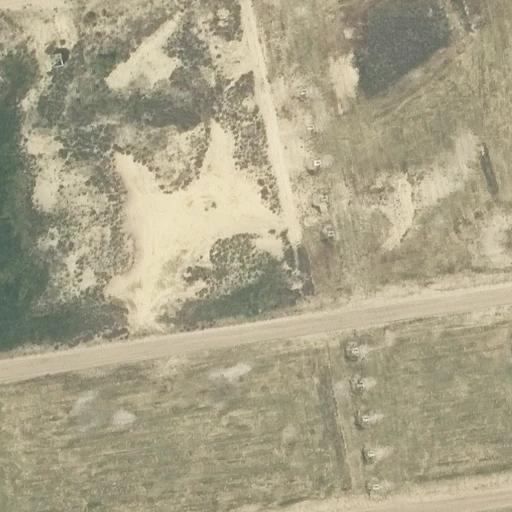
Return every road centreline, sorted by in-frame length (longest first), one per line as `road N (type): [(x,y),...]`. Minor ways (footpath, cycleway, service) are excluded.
road 1 (track): [(0,372),(511,293)]
road 2 (track): [(379,511),(511,491)]
